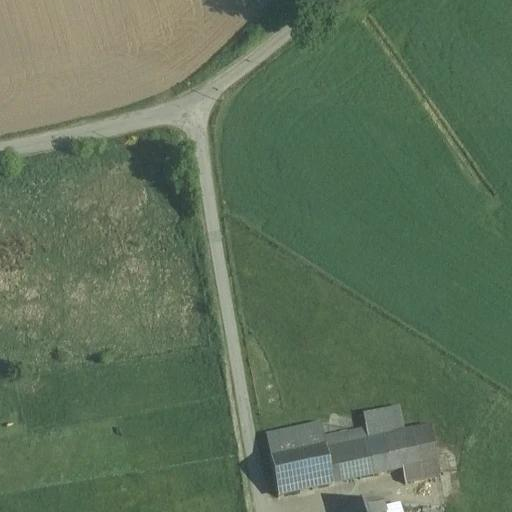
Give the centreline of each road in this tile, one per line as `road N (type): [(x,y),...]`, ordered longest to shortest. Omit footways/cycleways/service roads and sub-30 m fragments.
road 1 (unclassified): [(260,511),(191,113)]
road 2 (unclassified): [(0,151),(191,113)]
road 3 (unclassified): [(191,113),(330,0)]
